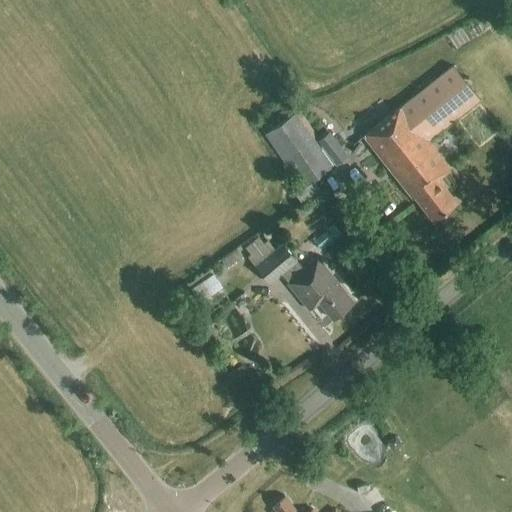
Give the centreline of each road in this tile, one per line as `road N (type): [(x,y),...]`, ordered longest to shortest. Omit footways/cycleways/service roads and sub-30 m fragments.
road 1 (tertiary): [(184,511),(511,243)]
road 2 (tertiary): [(168,511),(0,300)]
